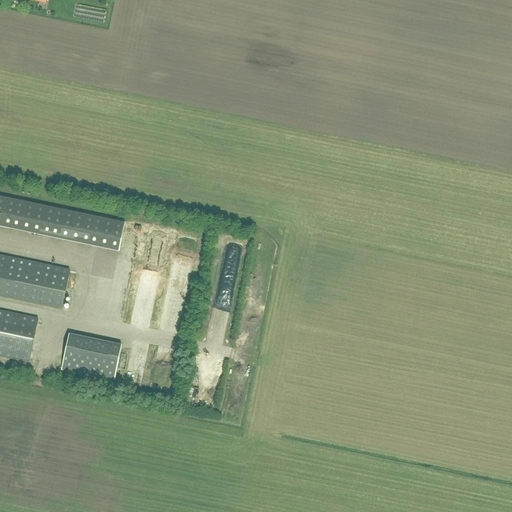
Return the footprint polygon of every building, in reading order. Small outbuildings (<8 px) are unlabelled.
[(117,243),(122,221),(81,211),(76,234),(117,243)] [(0,297),(61,310),(69,271),(0,256),(0,297)] [(161,287),(161,279),(146,279),(146,287),(161,287)] [(0,356),(29,362),(38,320),(0,312),(0,356)] [(69,335),(61,370),(114,381),(121,347),(69,335)] [(183,399),(190,401),(196,385),(189,383),(183,399)]
